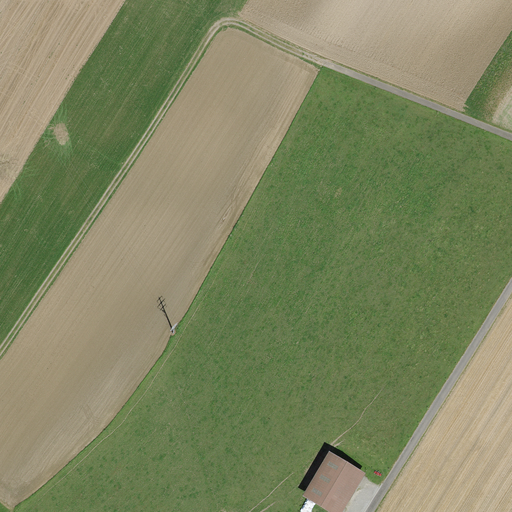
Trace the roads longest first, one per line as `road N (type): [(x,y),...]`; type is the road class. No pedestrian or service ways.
road 1 (track): [(511,135),(224,21),(0,352)]
road 2 (track): [(367,511),(511,281)]
